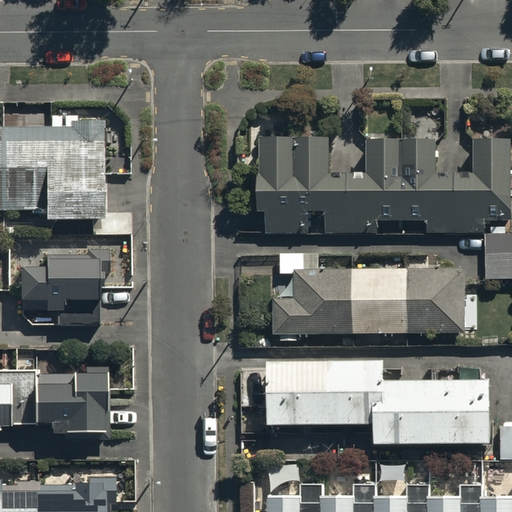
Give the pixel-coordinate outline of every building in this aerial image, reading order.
[(0,210),(44,211),(44,221),(103,221),(104,119),(70,119),(70,127),(0,126),(0,210)] [(327,141),(259,141),(259,209),(267,209),(267,235),(309,235),(309,212),(324,212),(324,235),(379,234),(379,221),(428,221),(428,234),(485,233),(485,221),(511,221),(511,138),(473,138),(473,174),(437,174),(437,139),(366,140),(366,176),(327,176),(327,141)] [(511,233),(489,234),(489,277),(511,277),(511,233)] [(100,325),(100,272),(110,272),(110,250),(87,250),(87,256),(44,257),(44,266),(19,266),(20,299),(45,299),(45,311),(57,310),(57,326),(100,325)] [(274,334),(464,333),(464,269),(294,270),(294,301),(274,301),(274,334)] [(267,424),(373,423),(373,444),(490,443),(490,380),(384,380),(384,360),(267,361),(267,424)] [(0,424),(49,424),(49,439),(108,438),(107,367),(84,368),(84,372),(36,373),(36,370),(0,370),(0,424)] [(511,427),(502,427),(502,461),(511,460),(511,427)] [(0,511),(111,511),(112,479),(88,479),(88,482),(72,482),(72,485),(40,485),(40,480),(17,480),(17,485),(0,484),(0,511)] [(511,511),(511,495),(483,496),(483,484),(461,484),(461,494),(432,495),(432,484),(406,484),(406,494),(378,494),(378,483),(352,483),(352,493),(325,493),(325,483),(300,483),(300,494),(267,494),(267,511),(511,511)]
